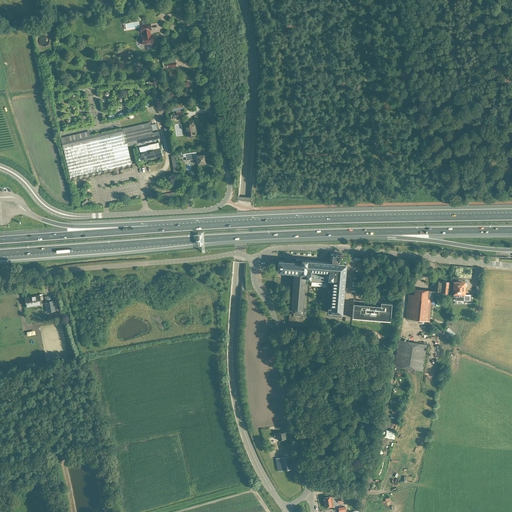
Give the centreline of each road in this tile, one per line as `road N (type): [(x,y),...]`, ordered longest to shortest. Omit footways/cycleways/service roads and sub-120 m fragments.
road 1 (unclassified): [(285,511),(258,469),(232,385),(253,101),(241,0)]
road 2 (motorway): [(0,253),(511,230)]
road 3 (unclassified): [(0,169),(66,218),(203,211),(224,200),(228,185),(194,0)]
road 4 (motorway): [(511,216),(147,229)]
road 5 (unclassified): [(254,262),(277,248),(328,248),(511,265)]
road 6 (unclassified): [(309,493),(281,335),(253,281),(254,262)]
road 7 (unclassified): [(0,283),(238,253)]
road 8 (track): [(385,206),(352,0)]
road 9 (motorway): [(147,229),(0,239)]
road 10 (unknown): [(382,232),(511,250)]
